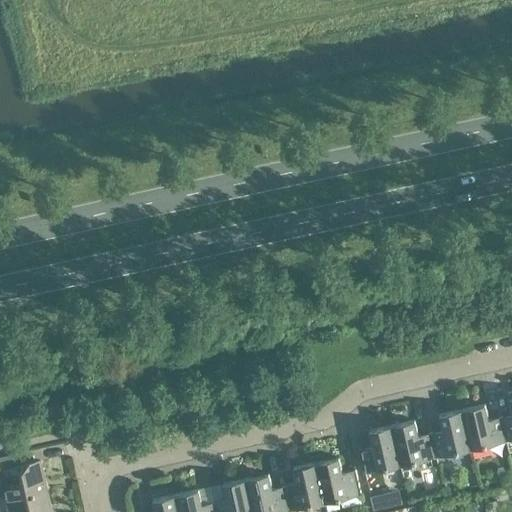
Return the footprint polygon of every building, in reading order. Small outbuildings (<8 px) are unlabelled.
[(511,390),(509,392),(511,397),(511,403),(511,413),(502,415),(507,440),(511,439),(511,390)] [(486,403),(463,408),(472,448),(507,440),(502,415),(489,418),(486,403)] [(443,428),(432,431),(437,456),(472,448),(463,408),(440,413),(443,428)] [(416,419),(393,424),(404,470),(416,467),(415,461),(437,456),(432,431),(419,434),(416,419)] [(374,444),(361,447),(367,472),(402,464),(403,470),(404,470),(393,424),(370,429),(374,444)] [(341,456),(317,461),(326,501),(362,493),(357,468),(344,471),(341,456)] [(14,511),(40,511),(53,509),(42,460),(5,468),(14,511)] [(298,481),(286,484),(291,509),(326,501),(317,461),(295,467),(298,481)] [(270,472),(248,477),(255,511),(277,511),(291,509),(286,484),(274,487),(270,472)] [(228,497),(216,500),(218,511),(255,511),(248,477),(225,483),(228,497)] [(373,493),(376,507),(404,501),(401,487),(373,493)] [(218,511),(216,500),(203,502),(200,488),(178,493),(181,511),(218,511)] [(181,511),(178,493),(154,498),(157,511),(181,511)]
